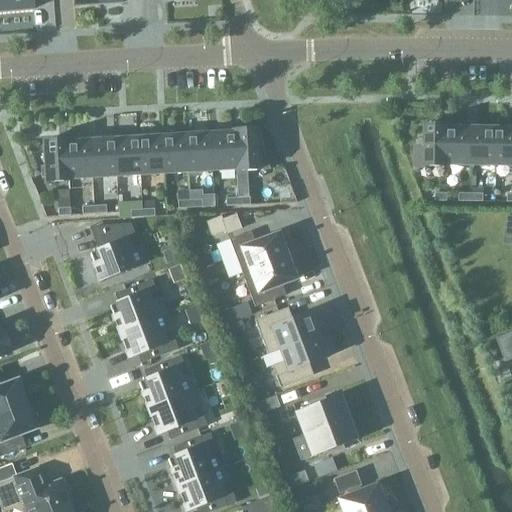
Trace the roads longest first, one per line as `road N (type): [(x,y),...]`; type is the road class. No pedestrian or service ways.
road 1 (residential): [(260,53),(431,511)]
road 2 (residential): [(0,211),(111,511)]
road 3 (unclassified): [(511,50),(260,53)]
road 4 (unclassified): [(248,53),(0,68)]
